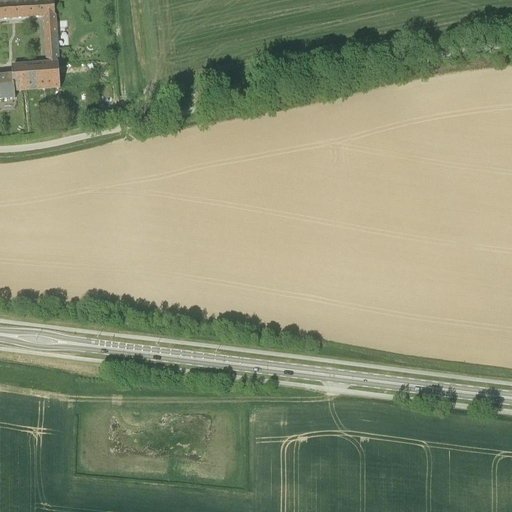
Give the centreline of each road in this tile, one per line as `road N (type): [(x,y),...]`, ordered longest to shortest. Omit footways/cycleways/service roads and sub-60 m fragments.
road 1 (unclassified): [(511,45),(0,149)]
road 2 (primary): [(511,398),(67,343)]
road 3 (track): [(0,387),(75,399),(323,401),(333,396),(336,377)]
